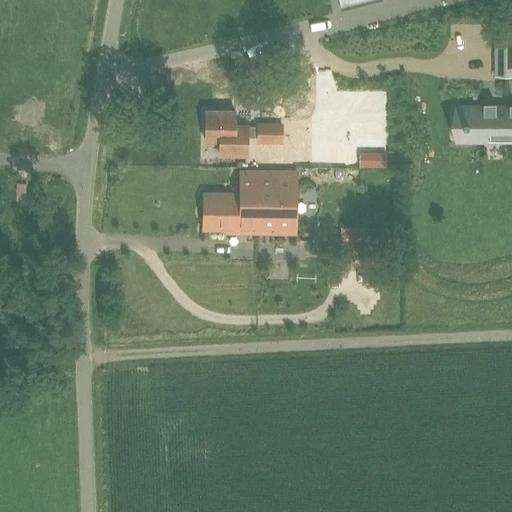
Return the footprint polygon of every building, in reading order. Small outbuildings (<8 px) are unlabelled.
[(511,54),(496,55),(496,75),(511,75),(511,54)] [(380,93),(356,93),(356,105),(380,105),(380,93)] [(511,106),(508,107),(495,107),(495,105),(483,105),(483,107),(464,107),(464,121),(462,121),(462,127),(464,127),(464,141),(511,140),(511,106)] [(247,155),(247,139),(247,125),(235,125),(235,110),(205,110),(205,139),(219,139),(219,155),(247,155)] [(282,143),(283,123),(257,122),(256,142),(282,143)] [(295,232),(295,171),(240,170),(240,193),(204,193),(204,228),(227,228),(227,231),(295,232)]
